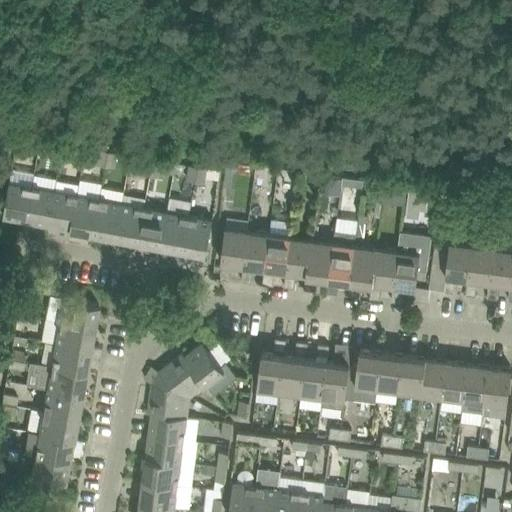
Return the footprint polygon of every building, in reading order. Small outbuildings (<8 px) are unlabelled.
[(23,157),(26,142),(17,140),(14,155),(23,157)] [(60,162),(63,147),(54,145),(52,160),(60,162)] [(69,163),(71,148),(63,147),(60,162),(69,163)] [(106,164),(109,149),(100,147),(98,162),(106,164)] [(115,165),(117,150),(109,149),(106,164),(115,165)] [(151,173),(153,159),(145,157),(142,172),(151,173)] [(159,175),(162,160),(153,159),(151,173),(159,175)] [(196,179),(199,164),(190,163),(187,178),(196,179)] [(196,179),(204,181),(207,166),(199,164),(196,179)] [(342,183),(364,185),(365,177),(343,175),(342,183)] [(71,227),(78,192),(80,182),(57,178),(55,188),(49,223),(71,227)] [(27,219),(33,184),(10,180),(4,215),(27,219)] [(386,180),(384,193),(406,196),(408,183),(386,180)] [(49,223),(55,188),(33,184),(27,219),(49,223)] [(94,231),(100,196),(78,192),(71,227),(94,231)] [(116,235),(123,200),(100,196),(94,231),(116,235)] [(145,205),(123,201),(123,200),(116,235),(139,240),(145,205)] [(161,244),(167,209),(145,205),(139,240),(161,244)] [(183,248),(190,213),(167,209),(161,244),(183,248)] [(206,252),(210,232),(213,217),(190,213),(183,248),(206,252)] [(244,263),(248,228),(226,225),(221,260),(244,263)] [(265,265),(270,231),(248,228),(244,263),(265,265)] [(351,277),(356,242),(357,232),(336,229),(334,239),(330,274),(351,277)] [(400,238),(398,247),(394,282),(416,285),(418,268),(428,269),(432,234),(401,230),(400,238)] [(286,268),(291,233),(270,231),(265,265),(286,268)] [(468,276),(473,242),(450,239),(450,243),(444,242),(445,233),(436,232),(432,265),(433,265),(430,287),(454,290),(457,274),(468,276)] [(308,271),(313,236),(291,233),(286,268),(308,271)] [(330,274),(334,239),(313,236),(308,271),(330,274)] [(372,280),(377,245),(356,242),(351,277),(372,280)] [(490,279),(494,245),(473,242),(468,276),(466,292),(476,293),(478,277),(490,279)] [(394,282),(398,247),(377,245),(372,280),(394,282)] [(511,282),(511,274),(511,246),(494,245),(490,279),(488,295),(497,296),(499,280),(511,282)] [(222,265),(220,276),(231,277),(233,266),(222,265)] [(243,268),(242,278),(252,280),(254,269),(243,268)] [(265,271),(263,281),(274,283),(275,272),(265,271)] [(286,274),(285,284),(295,285),(296,275),(286,274)] [(307,276),(306,287),(317,288),(318,278),(307,276)] [(329,279),(327,290),(338,291),(340,280),(329,279)] [(350,282),(349,292),(360,294),(361,283),(350,282)] [(372,285),(370,295),(381,297),(382,286),(372,285)] [(393,287),(392,298),(403,300),(404,289),(393,287)] [(99,302),(64,295),(59,318),(94,325),(99,302)] [(33,313),(35,305),(20,302),(18,311),(33,313)] [(32,322),(33,313),(18,311),(17,319),(32,322)] [(90,347),(94,325),(59,318),(55,341),(90,347)] [(275,347),(285,348),(287,337),(276,336),(275,347)] [(296,349),(307,351),(308,340),(298,338),(296,349)] [(222,363),(203,339),(185,353),(207,381),(215,392),(238,374),(227,359),(222,363)] [(86,370),(90,347),(55,341),(51,363),(86,370)] [(318,352),(328,353),(330,343),(319,341),(318,352)] [(25,358),(26,350),(12,347),(10,356),(25,358)] [(378,384),(383,350),(360,347),(358,362),(350,361),(346,395),(376,399),(378,384)] [(185,353),(183,350),(159,368),(152,364),(148,370),(190,394),(207,381),(185,353)] [(280,388),(285,353),(263,350),(258,385),(280,388)] [(400,387),(404,352),(383,350),(378,384),(400,387)] [(426,355),(404,352),(400,387),(421,390),(426,355)] [(302,391),(306,356),(285,353),(280,388),(302,391)] [(442,393),(447,358),(426,355),(421,390),(442,393)] [(23,367),(25,358),(10,356),(8,364),(23,367)] [(323,393),(328,358),(306,356),(302,391),(323,393)] [(346,395),(350,361),(328,358),(323,393),(321,407),(344,410),(346,395)] [(464,396),(469,361),(447,358),(442,393),(464,396)] [(82,392),(86,370),(51,363),(34,360),(33,369),(38,370),(36,384),(47,386),(82,392)] [(464,396),(462,408),(484,410),(485,398),(490,364),(469,361),(464,396)] [(511,369),(511,366),(490,364),(485,398),(508,401),(511,369)] [(188,414),(190,394),(148,370),(145,376),(152,380),(149,410),(152,410),(188,414)] [(78,414),(82,392),(47,386),(43,408),(78,414)] [(17,403),(18,395),(3,392),(2,401),(17,403)] [(248,414),(250,400),(241,398),(239,413),(248,414)] [(15,412),(17,403),(2,401),(0,409),(15,412)] [(74,437),(78,414),(43,408),(39,430),(74,437)] [(185,437),(188,414),(152,410),(149,432),(185,437)] [(231,435),(233,420),(224,419),(223,433),(231,435)] [(340,437),(342,426),(331,424),(330,435),(340,437)] [(351,438),(352,427),(342,426),(340,437),(351,438)] [(70,459),(74,437),(39,430),(39,431),(30,429),(26,451),(35,453),(70,459)] [(262,441),(263,432),(239,429),(238,438),(262,441)] [(392,443),(394,433),(383,431),(382,442),(392,443)] [(182,459),(185,437),(149,432),(146,455),(182,459)] [(277,443),(278,434),(263,432),(262,441),(277,443)] [(403,445),(404,434),(394,433),(392,443),(403,445)] [(307,447),(308,438),(294,436),(293,445),(307,447)] [(0,446),(8,448),(10,440),(0,437),(0,446)] [(435,449),(437,438),(426,437),(425,448),(435,449)] [(322,449),(323,440),(308,438),(307,447),(322,449)] [(446,451),(447,440),(437,438),(435,449),(446,451)] [(353,453),(354,444),(339,442),(338,451),(353,453)] [(478,455),(479,444),(469,443),(467,453),(478,455)] [(367,455),(368,446),(354,444),(353,453),(367,455)] [(479,444),(478,455),(489,456),(490,446),(479,444)] [(0,455),(7,456),(8,448),(0,446),(0,455)] [(398,459),(399,450),(385,448),(383,457),(398,459)] [(227,465),(229,451),(220,450),(218,464),(227,465)] [(412,461),(413,452),(399,450),(398,459),(412,461)] [(66,482),(70,459),(35,453),(31,476),(66,482)] [(179,482),(182,459),(146,455),(143,477),(179,482)] [(463,468),(464,459),(450,457),(449,466),(463,468)] [(478,470),(479,461),(464,459),(463,468),(478,470)] [(501,473),(502,464),(487,462),(486,471),(501,473)] [(225,480),(227,465),(218,464),(217,479),(225,480)] [(264,475),(283,475),(284,466),(265,465),(264,475)] [(252,511),(257,483),(253,482),(254,474),(253,470),(249,467),(245,467),(241,468),(239,472),(237,480),(234,480),(229,511),(252,511)] [(176,504),(179,482),(143,477),(140,500),(176,504)] [(344,511),(348,486),(349,484),(327,481),(325,492),(324,498),(321,511),(344,511)] [(275,511),(279,486),(257,483),(252,511),(275,511)] [(298,511),(302,489),(279,486),(275,511),(298,511)] [(368,511),(369,504),(371,489),(348,486),(344,511),(368,511)] [(321,511),(324,498),(325,492),(302,489),(298,511),(321,511)] [(392,507),(391,511),(419,511),(422,495),(394,491),(392,507)] [(212,509),(221,511),(223,496),(214,494),(212,509)] [(174,511),(175,508),(176,504),(140,500),(138,511),(174,511)]
